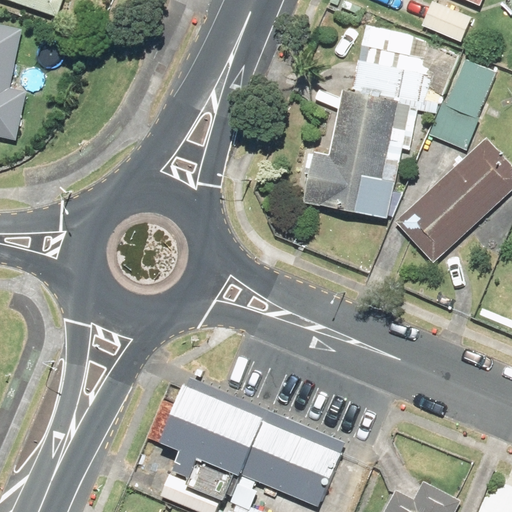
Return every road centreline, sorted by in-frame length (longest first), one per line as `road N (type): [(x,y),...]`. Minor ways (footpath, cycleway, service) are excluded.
road 1 (residential): [(199,230),(254,277),(401,360)]
road 2 (residential): [(401,360),(168,306)]
road 3 (tertiary): [(163,307),(52,481)]
road 4 (tertiary): [(52,481),(96,282)]
road 5 (tertiary): [(122,201),(240,38)]
road 6 (tertiary): [(240,38),(197,227)]
road 7 (residential): [(0,226),(118,202)]
